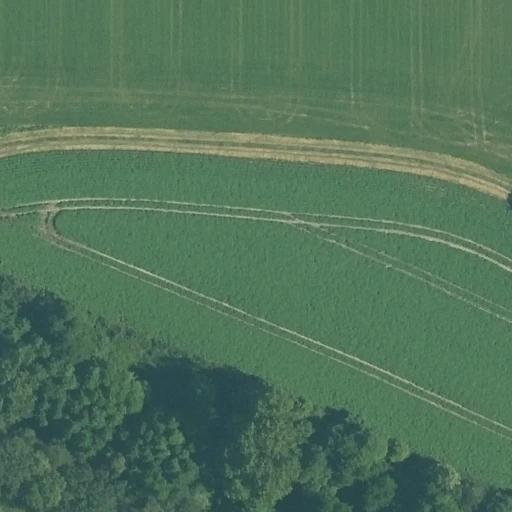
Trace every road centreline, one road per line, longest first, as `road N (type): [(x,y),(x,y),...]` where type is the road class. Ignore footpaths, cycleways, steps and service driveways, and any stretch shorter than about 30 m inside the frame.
road 1 (track): [(511,194),(414,162),(0,133)]
road 2 (track): [(170,511),(0,417)]
